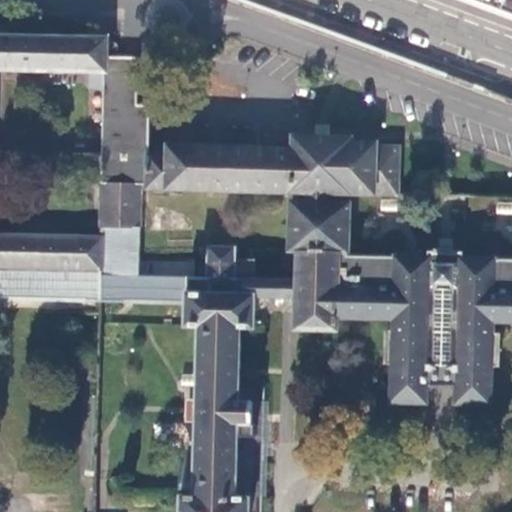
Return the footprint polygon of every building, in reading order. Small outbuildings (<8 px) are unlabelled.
[(511,0),(473,0),(511,14),(511,0)] [(0,294),(100,296),(101,240),(0,237),(0,71),(106,73),(106,57),(107,39),(14,38),(13,28),(0,27),(0,294)] [(511,261),(498,261),(462,259),(462,253),(446,252),(426,252),(426,258),(391,257),(346,255),(348,194),(395,195),(395,193),(396,148),(376,147),(376,144),(351,142),(351,137),(294,137),(294,150),(170,147),(170,157),(150,157),(149,188),(309,194),(309,205),(292,204),(291,253),(298,253),(297,281),(254,280),(254,261),(235,260),(234,248),(209,247),(207,279),(139,276),(141,188),(141,184),(135,184),(137,106),(138,58),(106,57),(106,73),(101,240),(100,296),(100,300),(124,300),(124,298),(186,300),(184,324),(187,325),(198,325),(192,494),(183,494),(179,494),(178,511),(260,511),(265,386),(238,385),(240,326),(254,327),(255,294),(298,296),(297,328),(333,330),(334,316),(397,317),(397,329),(385,329),(384,362),(391,362),(389,400),(423,401),(424,384),(455,385),(454,402),(488,403),(489,366),(495,366),(496,332),(484,332),(485,320),(511,320),(511,261)] [(152,107),(137,106),(135,184),(141,184),(141,188),(149,188),(150,157),(152,107)] [(187,325),(183,494),(192,494),(198,325),(187,325)]
